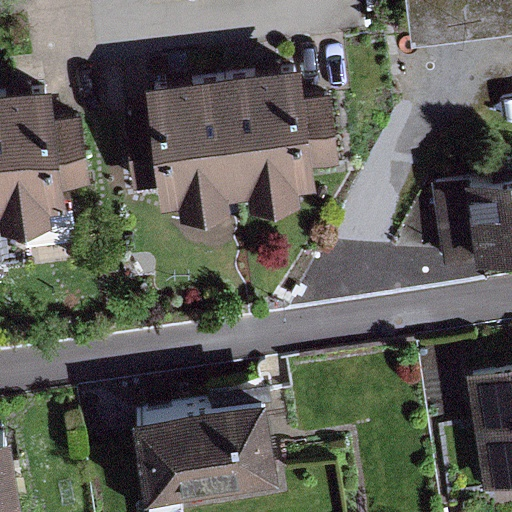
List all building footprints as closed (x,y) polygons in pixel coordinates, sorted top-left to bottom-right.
[(511,11),(510,0),(412,0),(416,28),(511,15),(511,11)] [(302,51),(219,62),(234,182),(249,180),(251,194),(304,188),(303,175),(317,173),(315,156),(340,153),(331,85),(307,88),(302,51)] [(234,182),(219,62),(147,72),(151,104),(125,107),(134,182),(161,179),(163,195),(179,193),(181,206),(229,200),(227,182),(234,182)] [(52,74),(0,80),(0,203),(1,203),(2,218),(27,215),(31,247),(76,242),(72,209),(52,211),(51,198),(67,196),(52,74)] [(493,166),(433,176),(446,257),(511,245),(511,152),(492,155),(493,166)] [(506,357),(465,364),(486,485),(511,480),(511,365),(508,366),(506,357)] [(266,385),(137,404),(153,511),(187,507),(183,481),(278,467),(266,385)] [(10,420),(0,421),(0,501),(23,498),(10,420)]
